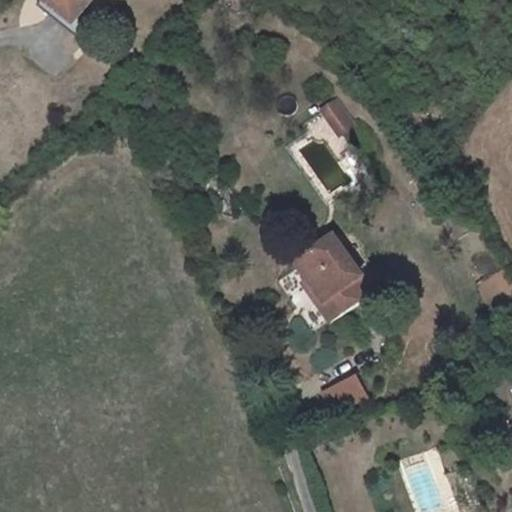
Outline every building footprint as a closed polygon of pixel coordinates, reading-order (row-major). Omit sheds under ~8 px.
[(52,0),(77,20),(92,0),(52,0)] [(338,101),(324,111),(341,135),(355,126),(338,101)] [(301,254),(305,258),(332,240),(328,235),(301,254)] [(376,293),(336,236),(332,240),(305,258),(298,263),(311,281),(322,297),(317,300),(333,323),(376,293)] [(322,297),(311,281),(306,284),(317,300),(322,297)] [(330,418),(370,404),(359,376),(320,391),(330,418)]
